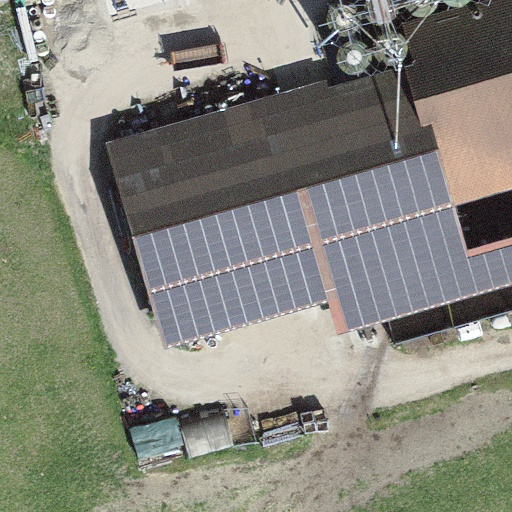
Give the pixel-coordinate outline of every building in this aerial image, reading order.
[(388,0),(368,0),(364,3),(361,10),(361,17),(363,23),(368,28),(374,31),(381,31),(388,29),(393,24),(395,18),(396,11),(393,5),(389,0),(388,0)] [(399,0),(399,5),(401,12),(406,17),(412,20),(418,20),(425,18),(430,14),(433,8),(433,1),(433,0),(399,0)] [(511,0),(502,0),(402,29),(414,69),(442,168),(511,147),(511,0)] [(437,0),(437,1),(442,6),(448,9),(455,9),(461,7),(466,2),(467,0),(437,0)] [(345,8),(339,7),(332,10),(327,14),(324,21),(324,28),(326,34),(331,39),(337,42),(344,42),(350,40),(355,35),(358,29),(358,22),(356,16),(351,11),(345,8)] [(392,35),(385,34),(378,37),(373,41),(370,47),(370,55),(372,61),(376,66),(382,69),(389,69),(396,67),(401,62),(404,56),(404,49),(402,43),(398,38),(392,35)] [(356,45),(349,45),(342,47),(337,52),(334,58),(334,65),(337,71),(341,76),(347,79),(354,79),(360,77),(365,73),(368,67),(369,60),(367,54),(362,48),(356,45)] [(442,168),(414,69),(119,154),(166,317),(318,274),(337,339),(511,289),(511,245),(468,258),(442,168)]
